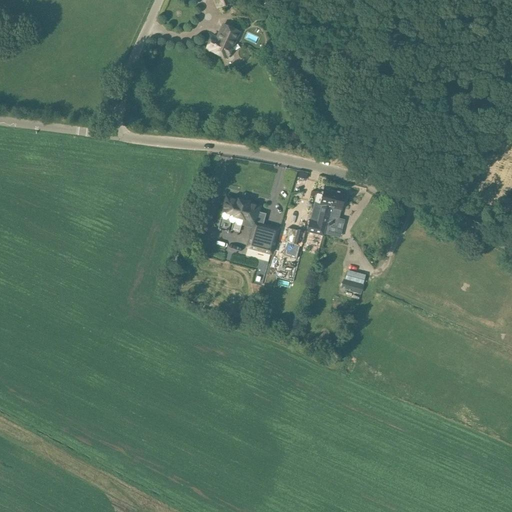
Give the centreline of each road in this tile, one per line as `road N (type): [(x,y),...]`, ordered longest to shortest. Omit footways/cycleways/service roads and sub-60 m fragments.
road 1 (unclassified): [(511,248),(338,173),(241,148),(113,135)]
road 2 (unclassified): [(113,135),(133,53),(158,0)]
